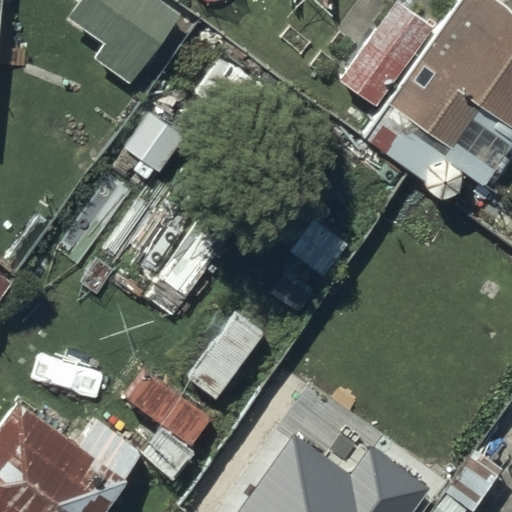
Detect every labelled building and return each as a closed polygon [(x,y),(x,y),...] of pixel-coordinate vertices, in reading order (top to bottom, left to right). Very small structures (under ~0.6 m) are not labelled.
[(174,14),(154,0),(75,0),(62,19),(99,45),(88,60),(124,85),(174,14)] [(511,17),(494,0),(465,0),(388,108),(446,149),(478,104),(511,128),(511,17)] [(430,32),(391,4),(336,78),(375,106),(430,32)] [(314,216),(287,252),(321,278),(348,242),(314,216)] [(0,296),(9,284),(0,277),(0,296)] [(235,317),(187,379),(212,398),(259,335),(235,317)] [(322,326),(263,406),(308,439),(366,359),(322,326)] [(210,418),(149,374),(128,403),(162,427),(139,460),(172,484),(195,451),(189,447),(210,418)] [(6,403),(0,411),(0,511),(94,511),(132,453),(88,425),(74,447),(6,403)] [(292,428),(232,511),(399,511),(427,473),(369,433),(346,465),(292,428)]
